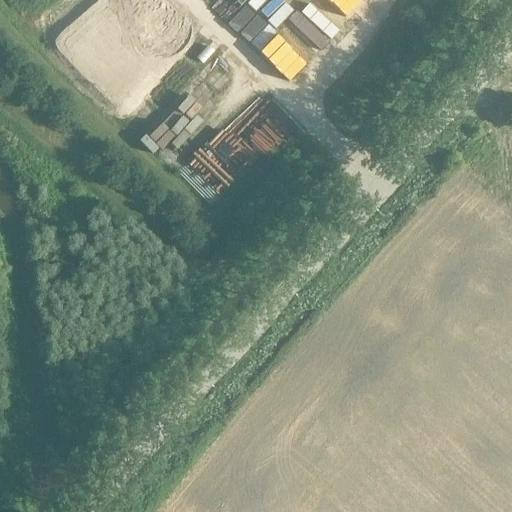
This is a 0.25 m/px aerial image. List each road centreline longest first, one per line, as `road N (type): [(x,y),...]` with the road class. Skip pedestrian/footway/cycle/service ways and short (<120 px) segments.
road 1 (tertiary): [(88,511),(511,36)]
road 2 (track): [(187,0),(293,101),(373,17)]
road 3 (track): [(293,101),(377,190)]
